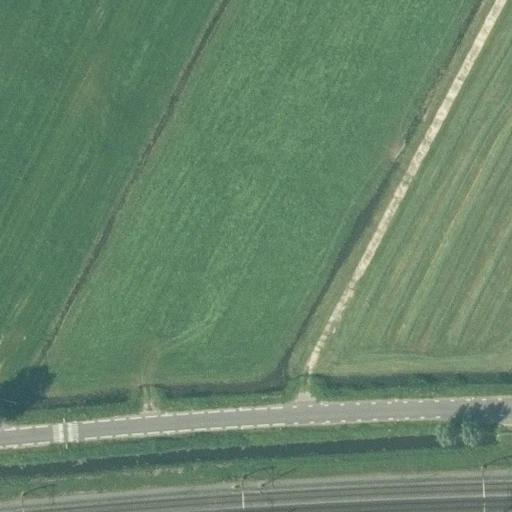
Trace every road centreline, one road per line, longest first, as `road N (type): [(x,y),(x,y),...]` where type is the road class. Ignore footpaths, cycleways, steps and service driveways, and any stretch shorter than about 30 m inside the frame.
road 1 (tertiary): [(511,406),(295,412),(0,441)]
road 2 (track): [(295,412),(315,352),(500,0)]
